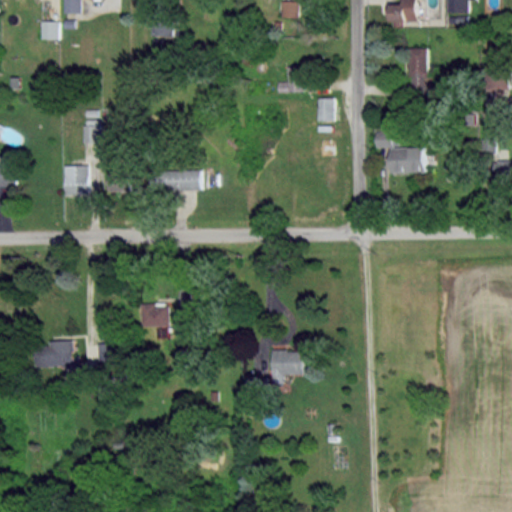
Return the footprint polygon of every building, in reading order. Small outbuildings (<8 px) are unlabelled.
[(82,0),(65,0),(65,12),(82,12),(82,0)] [(299,17),(300,0),(292,0),(283,0),(283,16),(299,17)] [(420,19),(418,0),(404,0),(405,3),(392,4),(393,20),(420,19)] [(449,0),(449,11),(470,12),(470,0),(449,0)] [(174,35),(174,18),(154,18),(153,34),(174,35)] [(60,20),(43,20),(43,38),(60,38),(60,20)] [(429,47),(410,47),(411,89),(429,88),(429,47)] [(303,65),(289,66),(289,80),(279,81),(279,91),(304,90),(303,65)] [(511,88),(511,73),(493,73),(493,88),(511,88)] [(336,119),(335,97),(319,97),(320,120),(336,119)] [(99,142),(100,119),(86,118),(85,141),(99,142)] [(482,150),(497,150),(497,138),(483,138),(482,150)] [(427,146),(392,147),(393,172),(427,171),(427,146)] [(511,160),(495,160),(495,177),(511,178),(511,160)] [(0,185),(18,185),(18,164),(0,164),(0,185)] [(67,165),(68,193),(92,193),(91,164),(67,165)] [(203,169),(162,169),(163,189),(203,188),(203,169)] [(109,172),(110,190),(133,190),(133,172),(109,172)] [(173,324),(172,303),(143,304),(144,325),(173,324)] [(40,366),(77,365),(76,339),(51,340),(51,345),(39,346),(40,366)] [(119,341),(99,343),(100,363),(121,362),(119,341)] [(275,383),(286,383),(286,373),(307,373),(307,349),(275,349),(275,383)] [(249,394),(266,393),(266,375),(249,375),(249,394)]
